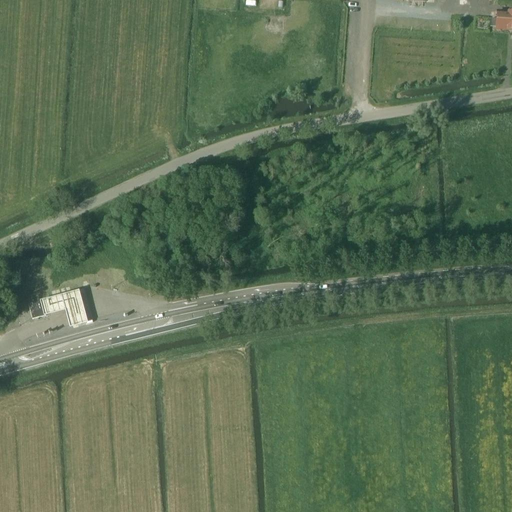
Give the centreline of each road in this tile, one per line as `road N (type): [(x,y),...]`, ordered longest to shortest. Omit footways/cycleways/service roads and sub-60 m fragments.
road 1 (unclassified): [(0,245),(262,136),(511,94)]
road 2 (track): [(133,511),(123,369),(255,336),(511,309)]
road 3 (primary): [(511,273),(259,301)]
road 4 (track): [(503,309),(509,463)]
